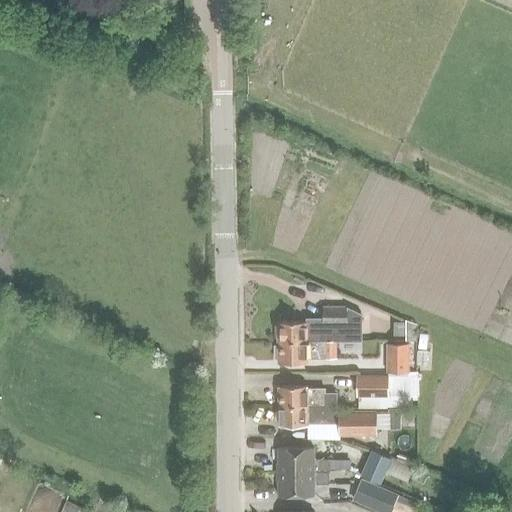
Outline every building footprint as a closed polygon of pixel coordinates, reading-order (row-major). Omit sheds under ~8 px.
[(307,341),(323,341),(335,342),(352,341),(361,341),(361,314),(346,307),(322,307),(322,319),(314,319),(315,324),(306,324),(306,322),(277,322),(278,342),(307,341)] [(407,336),(407,321),(391,321),(391,336),(407,336)] [(335,358),(335,342),(323,341),(307,341),(278,342),(278,362),(307,362),(307,359),(335,358)] [(387,369),(408,369),(408,343),(387,343),(387,369)] [(387,396),(387,376),(370,376),(370,396),(387,396)] [(278,386),(278,406),(337,406),(337,394),(325,394),(325,389),(307,389),(307,386),(278,386)] [(307,426),(307,422),(337,422),(337,412),(337,406),(278,406),(278,426),(307,426)] [(373,412),(337,412),(337,422),(337,435),(373,435),(373,412)] [(313,470),(313,471),(329,471),(329,460),(313,460),(313,446),(278,446),(278,470),(313,470)] [(390,459),(371,450),(365,465),(384,473),(390,459)] [(313,473),(313,471),(313,470),(278,470),(278,494),(313,494),(313,484),(329,485),(329,473),(313,473)] [(352,495),(389,511),(397,493),(360,477),(352,495)] [(400,496),(397,504),(413,511),(414,511),(418,505),(400,496)] [(468,498),(462,511),(476,511),(480,503),(468,498)] [(61,511),(86,511),(87,510),(65,502),(61,511)]
